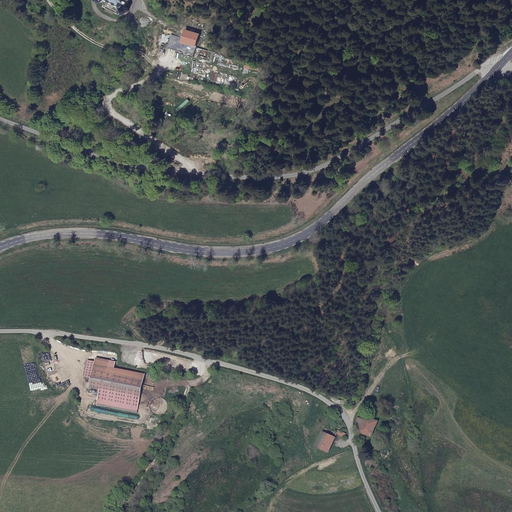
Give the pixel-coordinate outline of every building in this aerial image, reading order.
[(98,0),(98,1),(100,2),(101,2),(104,2),(106,0),(121,8),(120,10),(121,12),(124,14),(126,14),(128,13),(130,11),(130,8),(129,7),(127,5),(129,0),(98,0)] [(197,34),(185,31),(184,42),(194,44),(197,34)] [(140,400),(145,376),(109,368),(110,361),(97,358),(90,388),(140,400)] [(360,432),(373,437),(379,422),(377,421),(366,416),(365,420),(360,432)] [(359,418),(354,430),(360,432),(365,420),(359,418)] [(337,432),(324,428),(316,446),(329,452),(337,432)]
